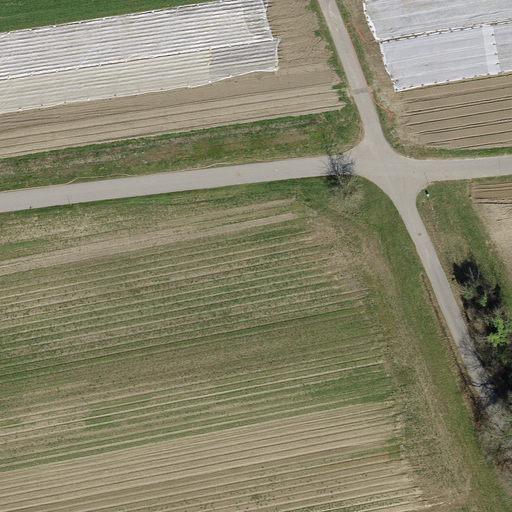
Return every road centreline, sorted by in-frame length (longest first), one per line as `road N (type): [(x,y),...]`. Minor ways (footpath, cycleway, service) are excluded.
road 1 (unclassified): [(0,201),(343,161),(391,165)]
road 2 (residential): [(511,440),(391,165)]
road 3 (residential): [(391,165),(328,0)]
road 4 (unclassified): [(391,165),(511,163)]
